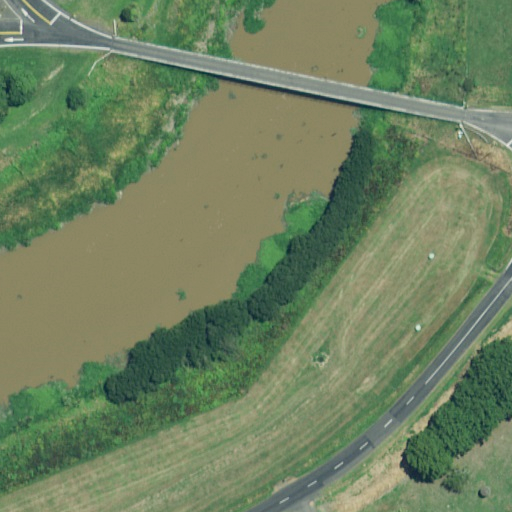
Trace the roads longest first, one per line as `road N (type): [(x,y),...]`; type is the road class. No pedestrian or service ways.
road 1 (unclassified): [(65,35),(509,126)]
road 2 (unclassified): [(268,511),(363,451),(408,409),(511,282)]
